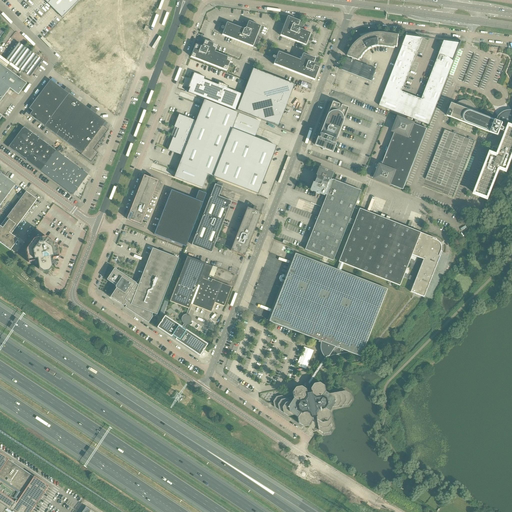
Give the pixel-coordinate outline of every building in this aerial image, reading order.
[(51,0),(48,4),(55,11),(62,18),(79,0),(51,0)] [(287,17),(286,21),(280,35),(280,36),(305,46),(306,46),(308,40),(311,42),(311,41),(312,40),(311,39),(308,38),(310,33),(300,29),(300,28),(301,28),(300,25),(299,26),(298,25),(299,22),(299,21),(287,17)] [(222,30),(223,29),(224,30),(222,35),(256,48),(260,38),(257,36),(260,26),(248,22),(246,27),(245,27),(245,26),(242,28),(242,29),(227,23),(226,23),(224,28),(223,28),(223,27),(222,27),(221,27),(220,28),(221,29),(222,30)] [(375,47),(372,34),(372,32),(359,35),(360,35),(360,36),(360,37),(360,38),(361,38),(362,38),(361,39),(359,40),(358,41),(357,42),(355,43),(354,44),(353,46),(352,47),(351,48),(350,50),(350,51),(349,53),(348,54),(347,56),(352,58),(352,60),(347,58),(342,70),(371,81),(376,69),(354,61),(355,59),(359,61),(360,58),(361,59),(362,56),(363,55),(364,54),(365,53),(366,52),(367,51),(368,50),(369,50),(370,49),(371,48),(372,48),(373,48),(374,47),(375,47)] [(373,34),(372,34),(375,47),(376,47),(377,47),(378,46),(380,46),(381,46),(382,46),(384,46),(385,47),(387,47),(394,48),(395,47),(397,47),(398,43),(399,44),(400,41),(398,40),(399,35),(386,33),(382,33),(378,33),(377,34),(375,34),(373,34)] [(407,33),(402,45),(417,51),(422,38),(406,36),(407,34),(407,33)] [(195,45),(190,57),(191,57),(226,71),(228,66),(229,66),(230,67),(231,67),(232,67),(232,65),(232,64),(231,64),(230,64),(229,64),(231,59),(231,58),(214,52),(214,51),(215,51),(217,46),(217,45),(205,41),(204,41),(203,45),(202,44),(199,45),(199,46),(195,45)] [(444,41),(439,54),(454,60),(461,41),(460,44),(444,41)] [(18,43),(6,59),(30,77),(42,61),(36,56),(35,57),(30,53),(30,52),(24,48),(18,43)] [(402,45),(399,55),(414,61),(418,51),(417,51),(402,45)] [(300,61),(296,59),(278,52),(278,53),(276,57),(273,56),(272,57),(272,58),(275,60),(273,64),(273,65),(314,80),(319,68),(315,67),(315,66),(316,65),(315,62),(314,63),(313,63),(315,59),(314,59),(302,54),(300,61)] [(439,54),(433,69),(448,75),(454,60),(439,54)] [(399,55),(393,70),(408,76),(414,61),(399,55)] [(0,119),(2,116),(0,114),(0,101),(10,88),(18,95),(26,84),(0,63),(0,119)] [(248,82),(244,90),(286,106),(287,104),(285,104),(289,95),(286,94),(289,86),(293,88),(294,85),(252,69),(248,82)] [(433,69),(427,84),(442,90),(448,75),(433,69)] [(393,70),(387,86),(402,92),(408,76),(393,70)] [(189,88),(188,92),(234,111),(241,94),(227,89),(228,87),(218,83),(217,85),(204,80),(205,78),(193,73),(188,87),(189,88)] [(50,80),(29,109),(32,111),(29,115),(44,126),(81,154),(81,155),(91,162),(98,153),(93,150),(108,130),(103,126),(106,122),(50,80)] [(427,84),(421,99),(436,105),(442,90),(427,84)] [(379,106),(404,115),(412,95),(402,92),(387,86),(379,106)] [(286,106),(244,90),(236,110),(261,120),(278,127),(279,124),(275,122),(276,119),(278,115),(281,116),(284,108),(284,107),(285,107),(286,106)] [(412,95),(404,115),(429,125),(436,105),(421,99),(412,95)] [(178,115),(176,120),(173,127),(178,129),(178,130),(177,130),(177,131),(176,131),(176,132),(177,132),(175,139),(172,138),(168,148),(183,154),(174,177),(202,188),(207,175),(258,194),(276,146),(254,138),(260,122),(256,120),(204,100),(196,120),(196,121),(193,120),(178,115)] [(511,111),(511,112),(510,112),(509,112),(508,112),(507,112),(506,112),(505,113),(504,113),(502,114),(501,115),(500,116),(500,117),(499,117),(498,118),(498,119),(498,120),(497,121),(487,117),(485,116),(484,116),(483,115),(481,114),(480,113),(479,112),(478,111),(477,110),(476,109),(475,108),(474,106),(473,105),(472,104),(471,103),(470,102),(469,102),(469,101),(468,101),(467,101),(465,100),(464,100),(463,100),(462,100),(461,101),(460,101),(459,101),(459,102),(458,102),(457,103),(456,104),(455,105),(452,104),(452,103),(452,104),(447,116),(498,136),(498,135),(499,134),(505,136),(501,146),(497,156),(494,155),(494,154),(493,154),(492,154),(490,153),(476,190),(475,194),(480,196),(481,196),(482,197),(487,199),(488,199),(499,169),(500,169),(501,169),(506,172),(506,171),(511,156),(511,111)] [(332,102),(325,120),(320,134),(320,135),(319,136),(319,137),(319,138),(318,138),(315,145),(331,151),(334,144),(333,144),(334,144),(334,143),(333,143),(334,143),(334,142),(335,141),(335,140),(348,108),(341,106),(340,108),(338,107),(339,105),(332,102)] [(395,132),(389,147),(416,157),(427,129),(414,124),(413,124),(413,123),(409,122),(408,121),(408,122),(403,120),(403,119),(398,118),(393,131),(395,132)] [(24,127),(16,137),(32,149),(39,139),(24,127)] [(13,151),(24,159),(32,149),(16,137),(9,147),(13,151)] [(24,159),(40,171),(55,151),(39,139),(32,149),(24,159)] [(416,157),(389,147),(382,166),(380,165),(375,179),(379,181),(380,181),(385,183),(389,184),(389,185),(390,185),(403,190),(416,157)] [(40,171),(56,183),(71,163),(55,151),(40,171)] [(71,163),(56,183),(73,195),(88,175),(71,163)] [(326,195),(316,222),(305,250),(333,261),(361,191),(332,179),(332,180),(329,179),(331,174),(319,169),(316,178),(314,178),(313,180),(315,181),(311,190),(323,194),(326,195)] [(0,205),(15,185),(1,174),(2,173),(0,171),(0,205)] [(127,219),(141,225),(158,181),(152,179),(153,177),(150,176),(150,178),(144,175),(127,219)] [(247,250),(261,213),(255,211),(256,207),(253,206),(252,209),(247,207),(233,242),(234,242),(233,243),(217,237),(231,201),(218,196),(222,187),(215,184),(191,245),(211,253),(215,242),(231,248),(231,249),(230,251),(233,252),(244,256),(244,255),(246,252),(247,252),(247,251),(247,250),(246,250),(247,249),(247,250)] [(154,234),(185,247),(206,194),(198,191),(195,200),(171,190),(154,234)] [(26,191),(5,219),(16,227),(37,200),(26,191)] [(399,286),(411,255),(420,233),(359,209),(338,262),(399,286)] [(16,227),(5,219),(0,226),(0,243),(10,250),(18,239),(11,234),(16,227)] [(37,260),(38,267),(38,270),(43,273),(48,272),(51,267),(50,262),(51,262),(52,262),(52,261),(53,261),(53,260),(52,259),(53,259),(59,258),(57,245),(39,232),(26,250),(28,263),(34,262),(34,260),(37,260)] [(420,233),(411,255),(423,259),(410,292),(423,297),(441,251),(440,251),(441,249),(441,247),(440,246),(440,244),(438,242),(437,241),(435,240),(436,239),(420,233)] [(115,288),(116,288),(110,297),(123,306),(124,306),(124,305),(126,306),(125,307),(148,323),(152,317),(152,316),(152,315),(151,315),(153,313),(157,315),(178,259),(152,248),(140,279),(139,279),(138,279),(136,283),(114,269),(107,280),(115,286),(115,287),(115,288)] [(387,289),(321,264),(295,254),(286,276),(282,275),(280,276),(279,279),(280,282),(284,283),(269,321),(321,341),(321,343),(320,344),(320,345),(320,346),(320,347),(320,348),(320,349),(320,350),(321,351),(321,352),(321,353),(322,354),(323,355),(323,356),(324,357),(349,352),(361,357),(363,349),(387,289)] [(231,287),(223,284),(212,280),(211,282),(207,280),(212,267),(187,257),(170,301),(188,309),(186,315),(185,315),(184,315),(183,316),(183,317),(182,317),(182,318),(182,319),(182,320),(182,321),(182,322),(183,323),(184,323),(181,327),(164,316),(161,321),(161,323),(160,322),(157,328),(171,337),(172,336),(176,338),(175,340),(199,356),(203,351),(202,351),(203,349),(204,350),(207,345),(185,330),(185,331),(183,330),(188,322),(190,321),(188,316),(188,315),(192,305),(211,312),(214,303),(224,306),(226,300),(231,287)] [(316,417),(317,422),(318,430),(323,433),(329,432),(332,428),(329,411),(331,407),(348,404),(351,399),(350,394),(345,391),(329,394),(325,391),(324,386),(319,383),(313,384),(312,386),(307,383),(303,388),(301,386),(295,387),(292,392),(293,398),(291,402),(282,395),(276,397),(273,401),(274,407),(288,416),(293,415),(297,418),(298,423),(303,426),(309,425),(312,421),(311,418),(312,418),(313,419),(315,421),(315,417),(316,417)] [(0,511),(30,511),(48,487),(0,454),(0,511)]
